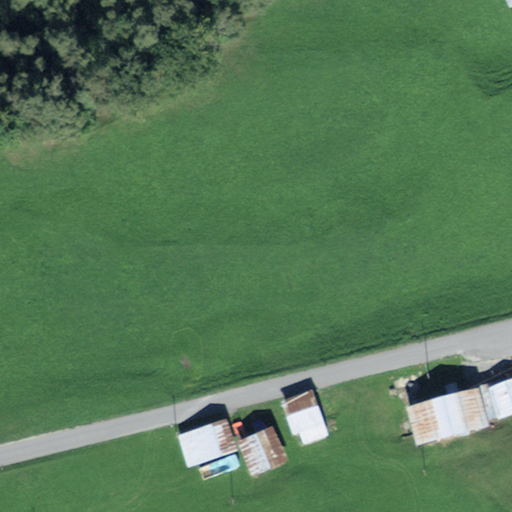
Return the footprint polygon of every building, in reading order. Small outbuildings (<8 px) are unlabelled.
[(477,381),(409,396),(420,443),(488,427),(477,381)] [(511,381),(493,387),(501,414),(511,411),(511,381)] [(323,396),(290,406),(303,447),(335,438),(323,396)] [(233,417),(184,431),(194,465),(242,451),(233,417)] [(272,431),(249,442),(265,474),(288,463),(272,431)]
